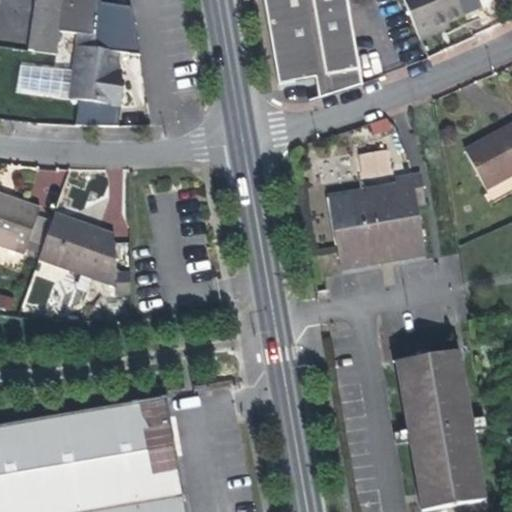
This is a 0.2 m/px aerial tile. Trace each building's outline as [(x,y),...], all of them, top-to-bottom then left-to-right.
[(35,0),(28,52),(56,56),(59,33),(63,0),(35,0)] [(110,3),(100,1),(99,0),(63,0),(59,33),(90,34),(94,42),(137,51),(128,8),(110,3)] [(319,78),(322,98),(360,86),(346,0),(265,0),(280,85),(319,78)] [(433,27),(448,21),(464,14),(458,0),(404,0),(420,39),(436,33),(433,27)] [(451,27),(448,21),(433,27),(436,33),(443,30),(451,27)] [(80,44),(74,71),(70,100),(79,101),(75,126),(118,126),(124,84),(119,83),(112,82),(114,71),(117,50),(94,42),(80,44)] [(18,89),(70,100),(74,71),(21,65),(18,89)] [(112,82),(119,83),(120,77),(121,72),(114,71),(112,82)] [(390,128),(387,119),(373,124),(376,133),(390,128)] [(511,176),(511,127),(494,137),(466,152),(487,190),(511,176)] [(389,168),(386,151),(363,155),(366,172),(389,168)] [(329,196),(342,270),(387,262),(426,255),(418,208),(427,207),(421,173),(397,177),(398,184),(329,196)] [(3,196),(0,194),(0,201),(8,204),(10,198),(3,196)] [(0,246),(3,248),(24,255),(26,249),(30,240),(45,245),(52,222),(37,217),(40,208),(10,198),(8,204),(0,201),(0,246)] [(100,280),(101,276),(113,242),(115,235),(84,224),(83,230),(63,223),(55,214),(52,222),(45,245),(41,254),(39,260),(100,280)] [(78,222),(55,214),(63,223),(83,230),(84,224),(78,222)] [(45,245),(30,240),(26,249),(41,254),(45,245)] [(116,243),(113,242),(101,276),(117,275),(116,243)] [(411,426),(426,509),(482,500),(456,351),(400,361),(411,426)] [(0,511),(93,511),(178,495),(175,459),(172,439),(165,400),(0,427),(0,511)] [(182,437),(172,439),(175,459),(186,458),(184,449),(182,437)] [(93,511),(181,511),(178,495),(93,511)]
